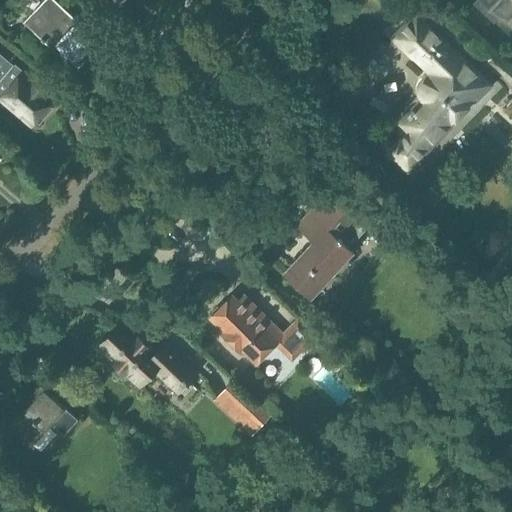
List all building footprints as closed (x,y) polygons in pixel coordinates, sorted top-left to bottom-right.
[(44,0),(35,10),(23,22),(36,34),(74,70),(75,71),(76,71),(77,71),(78,70),(96,51),(96,50),(96,48),(96,47),(75,27),(78,24),(79,23),(79,22),(78,21),(55,0),(44,0)] [(511,0),(476,0),(474,3),(494,22),(500,16),(507,22),(511,16),(511,0)] [(423,96),(424,97),(425,99),(402,123),(412,132),(398,147),(414,162),(448,126),(443,121),(483,79),(436,34),(437,33),(418,15),(396,37),(415,56),(420,51),(438,68),(424,84),(423,84),(423,85),(422,87),(422,89),(422,91),(422,93),(423,94),(423,96)] [(0,95),(1,96),(32,123),(33,121),(36,123),(53,103),(50,100),(52,98),(21,72),(0,53),(0,95)] [(399,206),(354,165),(345,175),(389,216),(399,206)] [(299,225),(315,240),(286,272),(313,297),(354,251),(350,248),(367,229),(358,221),(357,222),(327,194),(299,225)] [(223,331),(245,352),(247,350),(259,361),(279,340),(295,357),(316,335),(299,319),(287,332),(256,306),(251,306),(248,309),(234,296),(212,318),(225,329),(223,331)] [(129,375),(139,385),(153,370),(178,393),(200,370),(167,339),(162,344),(155,337),(152,340),(143,333),(140,336),(124,321),(101,346),(113,357),(109,362),(109,370),(118,378),(126,378),(129,375)] [(214,400),(230,415),(237,408),(260,429),(272,415),(234,379),(214,400)] [(45,388),(24,410),(11,425),(32,445),(53,423),(65,434),(79,419),(45,388)] [(464,478),(452,476),(447,499),(468,503),(471,485),(463,483),(464,478)]
